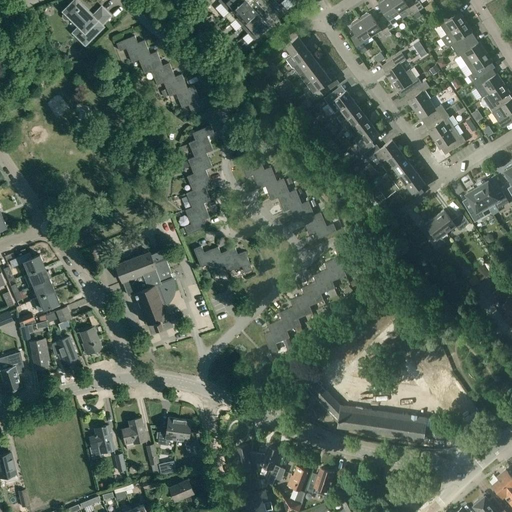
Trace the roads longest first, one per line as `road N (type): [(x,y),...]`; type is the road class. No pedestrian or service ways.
road 1 (residential): [(204,390),(205,360),(304,264),(289,236),(225,178)]
road 2 (tertiary): [(462,480),(431,462),(330,443),(204,390)]
road 3 (residential): [(443,178),(321,21),(353,0)]
road 4 (residential): [(225,178),(219,94),(123,0)]
road 5 (residential): [(132,379),(115,327),(50,227)]
road 6 (tertiary): [(0,412),(132,379)]
road 7 (residential): [(231,511),(204,390)]
